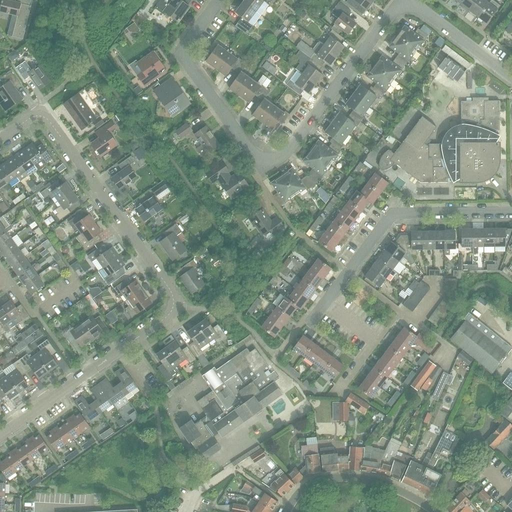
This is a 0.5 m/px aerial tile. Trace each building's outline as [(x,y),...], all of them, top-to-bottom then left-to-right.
[(6,0),(2,0),(0,9),(0,11),(16,16),(11,36),(23,39),(33,0),(31,0),(15,0),(15,2),(6,0)] [(160,0),(155,8),(163,14),(164,12),(178,22),(189,7),(185,4),(188,0),(160,0)] [(244,0),(243,2),(256,12),(263,1),(268,5),(272,0),(244,0)] [(366,10),(373,0),(354,0),(353,0),(347,0),(346,2),(362,14),(366,9),(366,10)] [(469,11),(476,0),(462,0),(460,4),(469,11)] [(488,3),(484,0),(476,0),(469,11),(477,17),(488,3)] [(497,10),(496,9),(500,5),(493,0),(490,0),(488,3),(477,17),(486,24),(497,10)] [(248,22),(256,12),(243,2),(235,13),(241,17),(235,26),(246,34),(248,31),(249,31),(253,26),(248,22)] [(334,23),(348,34),(356,24),(347,16),(351,11),(339,2),(331,13),(338,18),(334,23)] [(224,22),(220,28),(228,33),(232,28),(224,22)] [(134,23),(126,28),(129,33),(136,33),(140,31),(134,23)] [(397,36),(414,49),(417,44),(419,46),(427,36),(417,28),(414,33),(404,26),(397,36)] [(323,46),(337,56),(344,46),(339,43),(343,38),(332,30),(328,34),(330,36),(323,46)] [(410,53),(414,49),(397,36),(389,46),(399,54),(395,58),(405,65),(413,55),(410,53)] [(439,36),(435,42),(441,46),(444,40),(439,36)] [(216,69),(228,52),(218,45),(219,44),(215,40),(207,51),(211,54),(206,61),(216,69)] [(337,56),(323,46),(319,42),(313,50),(301,41),(296,47),(299,50),(310,58),(321,67),(325,62),(330,66),(337,56)] [(265,44),(263,47),(268,52),(271,48),(265,44)] [(445,45),(441,49),(466,68),(469,64),(445,45)] [(321,67),(310,58),(299,50),(295,56),(298,58),(299,59),(299,60),(299,64),(295,69),(297,70),(315,84),(323,75),(318,71),(321,67)] [(136,61),(130,65),(137,75),(145,86),(157,78),(152,72),(162,65),(159,61),(152,52),(138,63),(136,61)] [(235,71),(243,61),(238,58),(237,59),(228,52),(216,69),(225,76),(231,68),(235,71)] [(405,65),(395,58),(392,63),(382,56),(374,66),(391,79),(395,74),(397,76),(405,65)] [(464,73),(445,58),(438,68),(457,82),(464,73)] [(239,95),(251,79),(241,72),(247,64),(243,61),(235,71),(239,74),(229,88),(239,95)] [(266,61),(262,67),(269,71),(273,65),(266,61)] [(39,89),(49,82),(38,66),(28,73),(21,64),(16,68),(24,80),(30,76),(39,89)] [(388,83),(391,79),(374,66),(367,76),(376,83),(373,88),(381,94),(382,95),(390,85),(388,83)] [(257,74),(262,77),(266,71),(260,68),(257,74)] [(315,84),(297,70),(289,80),(292,82),(289,87),(300,95),(303,90),(308,94),(315,84)] [(0,103),(5,111),(22,99),(14,87),(20,84),(11,71),(0,77),(0,79),(4,85),(0,87),(0,93),(5,100),(0,102),(0,103)] [(258,98),(266,87),(261,84),(260,86),(251,79),(239,95),(249,103),(254,95),(258,98)] [(165,84),(155,91),(161,100),(172,116),(177,112),(188,105),(183,98),(184,96),(175,84),(168,89),(165,84)] [(381,94),(373,88),(371,86),(368,90),(360,85),(353,94),(369,107),(376,97),(378,99),(381,94)] [(137,86),(132,90),(137,96),(142,92),(137,86)] [(262,122),(274,106),(264,99),(270,91),(266,87),(258,98),(262,101),(252,115),(262,122)] [(99,116),(95,119),(78,94),(64,104),(82,129),(92,122),(97,128),(104,123),(99,116)] [(362,116),(369,107),(353,94),(346,104),(353,110),(350,114),(360,122),(364,117),(362,116)] [(379,163),(379,164),(379,165),(379,166),(379,167),(380,167),(380,168),(381,169),(382,169),(382,170),(383,170),(384,170),(385,170),(386,170),(387,170),(388,169),(389,168),(390,168),(391,167),(392,166),(393,165),(394,164),(394,163),(420,183),(432,182),(447,182),(447,178),(450,178),(459,178),(475,178),(475,183),(478,183),(480,183),(482,182),(484,182),(486,181),(488,180),(490,179),(492,177),(493,176),(495,174),(496,172),(497,171),(498,169),(499,167),(500,164),(500,162),(500,160),(500,158),(495,159),(495,142),(495,133),(495,131),(499,130),(499,101),(484,101),(484,105),(472,106),(472,101),(461,101),(461,124),(461,140),(456,140),(456,144),(441,144),(428,144),(427,145),(424,143),(428,138),(436,127),(422,116),(394,153),(389,150),(388,151),(387,151),(386,152),(385,153),(384,154),(383,155),(382,156),(381,157),(381,158),(380,160),(380,161),(379,162),(379,163)] [(274,106),(262,122),(272,129),(278,122),(282,125),(289,114),(285,111),(284,113),(274,106)] [(360,122),(350,114),(347,118),(339,112),(332,122),(348,134),(355,125),(357,126),(360,122)] [(108,132),(115,127),(111,122),(98,131),(101,137),(92,143),(100,156),(117,144),(108,132)] [(341,144),(348,134),(332,122),(325,132),(332,138),(329,142),(331,143),(339,149),(343,145),(341,144)] [(175,132),(179,139),(180,138),(191,130),(187,124),(175,132)] [(208,154),(220,146),(206,126),(194,134),(201,144),(196,148),(202,157),(208,154)] [(389,135),(386,140),(392,144),(395,140),(389,135)] [(339,149),(331,143),(328,148),(318,141),(311,151),(327,164),(331,159),(333,161),(341,150),(339,149)] [(135,142),(129,146),(133,151),(139,147),(135,142)] [(42,145),(36,148),(32,143),(23,150),(34,165),(37,169),(34,165),(43,159),(46,163),(52,159),(42,145)] [(140,147),(132,152),(136,159),(144,153),(140,147)] [(23,150),(14,156),(25,171),(34,165),(23,150)] [(324,168),(327,164),(311,151),(303,161),(312,168),(307,175),(316,184),(326,170),(324,168)] [(16,177),(25,171),(14,156),(6,162),(16,177)] [(128,166),(135,161),(131,156),(118,165),(122,170),(111,178),(120,190),(137,177),(128,166)] [(364,161),(362,164),(363,165),(370,170),(372,167),(364,161)] [(0,172),(8,184),(16,177),(6,162),(0,165),(0,172)] [(231,199),(249,186),(238,172),(228,180),(224,174),(228,171),(222,162),(206,174),(212,183),(217,179),(231,199)] [(358,171),(363,165),(362,164),(360,162),(355,169),(358,171)] [(316,184),(307,175),(300,180),(292,168),(281,176),(293,193),(298,190),(300,192),(305,188),(306,190),(316,184)] [(375,173),(367,183),(380,193),(388,183),(375,173)] [(289,196),(293,193),(281,176),(271,183),(278,192),(273,196),(280,206),(291,199),(289,196)] [(348,185),(353,179),(349,176),(344,182),(348,185)] [(156,196),(167,188),(162,181),(151,189),(156,196)] [(58,201),(72,191),(66,182),(59,187),(55,182),(40,193),(44,198),(48,195),(51,199),(54,197),(58,201)] [(343,192),(348,185),(344,182),(339,189),(343,192)] [(372,204),(380,193),(367,183),(360,193),(369,201),(372,204)] [(39,190),(36,186),(35,184),(30,188),(33,193),(39,190)] [(78,200),(72,191),(58,201),(61,205),(55,210),(58,213),(55,215),(59,220),(71,212),(67,207),(78,200)] [(369,201),(360,193),(356,191),(349,201),(362,211),(369,201)] [(333,205),(338,199),(334,196),(329,203),(333,205)] [(144,221),(161,209),(153,197),(136,209),(144,221)] [(354,221),(362,211),(349,201),(341,211),(354,221)] [(328,212),(333,205),(329,203),(324,209),(328,212)] [(273,235),(277,232),(284,228),(276,218),(271,222),(263,211),(251,219),(262,234),(264,237),(268,238),(273,235)] [(346,231),(354,221),(341,211),(333,221),(346,231)] [(76,237),(95,223),(88,214),(85,217),(82,212),(68,222),(74,231),(77,228),(81,233),(76,237)] [(0,231),(9,225),(3,216),(4,215),(3,215),(0,217),(0,231)] [(318,225),(323,219),(319,216),(314,223),(318,225)] [(231,217),(225,221),(229,226),(234,222),(231,217)] [(339,241),(346,231),(333,221),(326,231),(339,241)] [(76,237),(79,242),(86,251),(101,240),(98,235),(101,232),(95,223),(76,237)] [(172,260),(186,250),(176,236),(182,232),(176,223),(163,233),(166,238),(159,242),(172,260)] [(313,232),(318,225),(314,223),(309,229),(313,232)] [(0,245),(11,238),(7,232),(12,228),(9,225),(0,231),(0,245)] [(505,246),(505,241),(508,240),(511,229),(505,229),(505,228),(494,229),(494,246),(505,246)] [(472,253),(472,229),(461,229),(461,247),(472,247),(472,253)] [(477,247),(483,247),(483,229),(472,229),(472,253),(477,253),(477,247)] [(483,247),(494,246),(494,229),(483,229),(483,247)] [(331,251),(339,241),(326,231),(318,242),(331,251)] [(422,249),(433,249),(433,231),(422,232),(422,249)] [(433,249),(444,249),(444,231),(433,231),(433,249)] [(444,231),(444,249),(444,255),(450,255),(449,249),(455,249),(455,231),(444,231)] [(422,249),(422,232),(411,232),(411,234),(400,234),(411,256),(417,255),(416,249),(422,249)] [(415,262),(411,256),(400,234),(393,243),(391,241),(384,250),(399,261),(402,257),(407,261),(410,265),(415,262)] [(0,250),(4,257),(17,247),(11,238),(0,245),(0,250)] [(252,255),(250,257),(259,264),(270,249),(261,243),(252,255)] [(24,257),(20,251),(25,247),(22,244),(17,247),(4,257),(11,266),(24,257)] [(297,253),(302,247),(298,244),(293,250),(297,253)] [(103,267),(118,256),(112,247),(106,251),(102,245),(87,256),(91,262),(96,258),(103,267)] [(61,258),(57,253),(54,249),(49,253),(52,256),(56,262),(61,258)] [(405,266),(399,261),(384,250),(378,259),(396,273),(398,275),(405,266)] [(118,256),(103,267),(109,276),(104,279),(108,285),(123,275),(119,269),(125,265),(118,256)] [(18,275),(31,266),(24,257),(11,266),(18,275)] [(63,272),(68,268),(61,258),(56,262),(63,272)] [(286,267),(291,260),(288,258),(283,264),(286,267)] [(310,269),(323,279),(331,269),(318,259),(310,269)] [(396,273),(378,259),(371,268),(385,279),(390,281),(396,273)] [(191,294),(204,284),(193,268),(197,266),(193,260),(180,269),(184,274),(180,277),(191,294)] [(290,270),(286,267),(283,264),(278,271),(285,276),(290,270)] [(24,284),(37,275),(31,266),(18,275),(24,284)] [(379,287),(385,279),(371,268),(365,277),(379,287)] [(315,289),(323,279),(310,269),(302,279),(315,289)] [(37,275),(24,284),(31,294),(44,285),(37,275)] [(271,287),(276,280),(272,278),(267,284),(271,287)] [(308,299),(315,289),(302,279),(295,289),(308,299)] [(126,300),(142,289),(135,280),(128,285),(124,280),(111,290),(118,298),(123,295),(126,300)] [(417,286),(426,293),(430,288),(420,281),(419,283),(417,286)] [(266,293),(271,287),(267,284),(262,291),(266,293)] [(423,298),(426,293),(417,286),(416,287),(413,291),(423,298)] [(91,289),(88,291),(90,294),(93,299),(98,295),(102,293),(98,288),(93,291),(91,289)] [(142,289),(126,300),(130,305),(125,309),(131,317),(144,308),(141,303),(148,298),(142,289)] [(300,309),(308,299),(295,289),(291,294),(287,299),(297,307),(300,309)] [(419,302),(423,298),(413,291),(412,291),(410,295),(419,302)] [(89,294),(85,297),(94,311),(98,308),(89,294)] [(98,295),(93,299),(97,303),(101,300),(98,295)] [(416,307),(419,302),(410,295),(406,300),(416,307)] [(284,297),(276,307),(289,317),(297,307),(287,299),(284,297)] [(456,302),(456,297),(444,297),(444,298),(441,302),(451,309),(456,302)] [(479,297),(477,300),(485,306),(487,303),(479,297)] [(256,307),(261,301),(257,298),(252,304),(256,307)] [(11,300),(2,307),(11,320),(15,325),(29,316),(21,304),(16,308),(11,300)] [(412,312),(416,307),(406,300),(402,305),(412,312)] [(447,313),(451,309),(441,302),(438,306),(447,313)] [(251,314),(256,307),(252,304),(247,311),(251,314)] [(444,318),(447,313),(438,306),(434,311),(444,318)] [(15,325),(11,320),(2,307),(0,308),(0,333),(1,335),(15,325)] [(282,327),(289,317),(276,307),(269,317),(282,327)] [(69,308),(64,312),(68,317),(73,313),(70,308),(69,308)] [(111,311),(105,315),(112,324),(118,320),(111,311)] [(440,322),(444,318),(434,311),(431,315),(440,322)] [(511,347),(470,314),(450,339),(463,349),(492,373),(493,371),(497,367),(499,365),(507,354),(511,347)] [(437,327),(440,322),(431,315),(427,320),(437,327)] [(81,324),(92,340),(103,333),(105,336),(110,332),(99,316),(94,319),(91,316),(81,324)] [(274,337),(282,327),(269,317),(261,327),(274,337)] [(196,325),(208,343),(214,339),(217,343),(226,337),(219,326),(214,330),(206,319),(196,325)] [(82,347),(92,340),(81,324),(74,329),(73,327),(63,334),(69,343),(71,342),(79,354),(84,351),(82,347)] [(199,349),(208,343),(196,325),(187,332),(195,343),(189,347),(197,358),(203,354),(199,349)] [(396,337),(409,347),(414,341),(428,352),(434,345),(419,334),(416,337),(404,327),(396,337)] [(26,330),(21,334),(22,335),(25,339),(30,335),(26,330)] [(303,356),(313,343),(303,335),(293,348),(303,356)] [(402,357),(409,347),(396,337),(389,347),(402,357)] [(35,355),(48,372),(57,365),(49,354),(54,350),(47,340),(37,346),(41,351),(35,355)] [(165,348),(177,365),(186,358),(190,363),(195,359),(188,348),(183,352),(175,341),(165,348)] [(313,364),(323,350),(313,343),(303,356),(313,364)] [(394,367),(402,357),(389,347),(381,358),(394,367)] [(172,369),(177,365),(165,348),(156,354),(164,366),(159,369),(167,381),(169,380),(173,377),(172,376),(176,373),(172,369)] [(255,349),(250,352),(246,348),(230,360),(216,370),(214,367),(202,376),(212,391),(196,402),(206,415),(194,424),(191,420),(179,428),(189,443),(191,442),(196,449),(198,447),(206,459),(221,448),(213,437),(219,433),(222,437),(243,422),(244,422),(262,409),(262,408),(282,394),(274,382),(279,378),(274,371),(270,374),(268,370),(269,369),(255,349)] [(323,371),(333,358),(323,350),(313,364),(323,371)] [(468,365),(472,360),(461,351),(457,356),(468,365)] [(425,361),(429,356),(424,353),(420,358),(425,361)] [(35,355),(30,358),(27,354),(18,360),(25,371),(30,367),(38,379),(48,372),(35,355)] [(333,358),(323,371),(334,379),(344,366),(333,358)] [(387,377),(394,367),(381,358),(373,368),(387,377)] [(421,367),(425,361),(420,358),(416,363),(421,367)] [(20,375),(25,371),(18,360),(12,364),(15,369),(6,375),(19,393),(28,386),(20,375)] [(429,361),(410,386),(417,391),(435,366),(429,361)] [(290,373),(293,369),(287,364),(284,367),(290,373)] [(434,381),(441,369),(436,365),(429,377),(433,380),(434,381)] [(117,385),(124,395),(127,399),(134,395),(131,391),(137,386),(123,367),(115,373),(121,382),(117,385)] [(379,387),(387,377),(373,368),(366,378),(379,387)] [(296,378),(300,375),(293,369),(290,373),(296,378)] [(411,380),(416,374),(412,371),(407,377),(411,380)] [(437,385),(432,397),(438,400),(449,374),(443,371),(437,385)] [(511,390),(511,396),(499,413),(511,423),(511,373),(510,372),(506,378),(502,383),(511,390)] [(460,373),(456,378),(461,382),(464,377),(460,373)] [(9,400),(19,393),(6,375),(0,380),(0,389),(1,388),(9,400)] [(406,386),(411,380),(407,377),(402,384),(406,386)] [(421,387),(426,390),(433,380),(429,377),(421,387)] [(371,398),(379,387),(366,378),(358,388),(371,398)] [(124,395),(117,385),(113,388),(106,379),(98,384),(112,404),(124,395)] [(167,381),(165,383),(165,384),(170,391),(175,387),(169,380),(167,381)] [(308,389),(311,385),(305,380),(302,383),(308,389)] [(100,412),(112,404),(98,384),(91,390),(97,400),(93,403),(100,412)] [(314,394),(317,391),(311,385),(308,389),(314,394)] [(395,400),(400,394),(397,391),(392,397),(395,400)] [(364,412),(368,405),(350,393),(346,400),(364,412)] [(100,412),(93,403),(89,406),(82,396),(74,402),(88,421),(100,412)] [(164,396),(159,399),(166,409),(171,406),(164,396)] [(391,407),(395,400),(392,397),(387,404),(391,407)] [(339,421),(349,420),(349,414),(348,403),(338,403),(339,421)] [(135,411),(128,416),(132,421),(135,419),(138,417),(139,417),(138,416),(135,411)] [(427,411),(423,420),(427,422),(431,413),(427,411)] [(70,417),(81,433),(89,427),(80,413),(75,416),(74,414),(70,417)] [(73,439),(81,433),(70,417),(66,420),(67,422),(63,425),(73,439)] [(122,419),(117,424),(120,427),(125,423),(122,419)] [(280,419),(273,423),(278,430),(285,426),(280,419)] [(303,430),(309,429),(308,420),(301,421),(303,430)] [(511,426),(505,420),(486,441),(493,448),(511,428),(511,426)] [(64,444),(73,439),(63,425),(59,428),(57,426),(53,429),(64,444)] [(110,427),(105,430),(107,433),(109,436),(114,432),(113,430),(110,427)] [(56,451),(64,444),(53,429),(49,432),(51,434),(46,437),(56,451)] [(29,439),(40,454),(49,448),(39,435),(34,438),(33,436),(29,439)] [(432,455),(416,489),(430,496),(440,475),(431,471),(442,448),(449,452),(454,442),(442,435),(440,439),(432,455)] [(32,460),(40,454),(29,439),(25,442),(27,444),(22,447),(32,460)] [(488,458),(493,452),(484,443),(478,449),(488,458)] [(296,484),(307,473),(307,474),(320,472),(317,444),(301,446),(302,456),(305,456),(306,463),(298,470),(295,467),(288,475),(296,484)] [(259,445),(231,463),(234,466),(261,449),(259,445)] [(381,457),(386,448),(386,447),(385,450),(379,449),(379,448),(372,447),(372,446),(365,445),(365,446),(364,447),(364,453),(363,458),(361,458),(361,459),(360,471),(378,474),(381,457)] [(364,453),(364,447),(349,446),(349,454),(348,454),(348,470),(357,470),(360,471),(361,459),(361,458),(363,458),(364,453)] [(389,477),(397,446),(393,446),(391,450),(386,448),(381,457),(378,474),(389,477)] [(401,457),(395,455),(399,447),(397,446),(389,477),(399,481),(408,460),(410,456),(403,454),(401,457)] [(23,466),(32,460),(22,447),(18,450),(16,448),(12,451),(23,466)] [(261,449),(250,457),(254,463),(266,456),(261,449)] [(15,472),(23,466),(12,451),(8,453),(10,455),(6,459),(15,472)] [(320,453),(322,472),(338,470),(348,470),(348,454),(337,455),(337,452),(320,453)] [(416,489),(432,455),(427,452),(421,466),(411,461),(402,482),(416,489)] [(7,478),(15,472),(6,459),(1,462),(0,460),(0,468),(3,472),(0,478),(6,481),(7,478)] [(282,497),(295,485),(280,469),(275,474),(279,478),(269,487),(275,492),(276,491),(282,497)] [(472,475),(466,481),(469,485),(474,481),(474,477),(473,476),(472,475)] [(247,480),(243,485),(251,491),(255,486),(247,480)] [(278,502),(255,486),(251,491),(257,495),(254,499),(258,502),(271,511),(278,502)] [(458,511),(466,505),(470,502),(464,496),(468,493),(464,489),(461,492),(460,492),(445,508),(449,511),(458,511)] [(485,502),(490,497),(482,489),(477,494),(485,502)] [(248,511),(270,511),(271,511),(258,502),(252,511),(247,507),(246,510),(248,511)]
